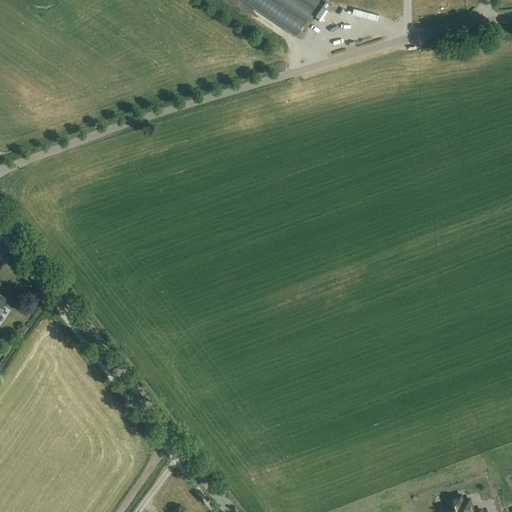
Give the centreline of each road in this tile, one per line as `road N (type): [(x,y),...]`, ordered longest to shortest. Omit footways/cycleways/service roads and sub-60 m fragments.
road 1 (unclassified): [(0,170),(419,33),(511,16)]
road 2 (tertiary): [(232,511),(0,212)]
